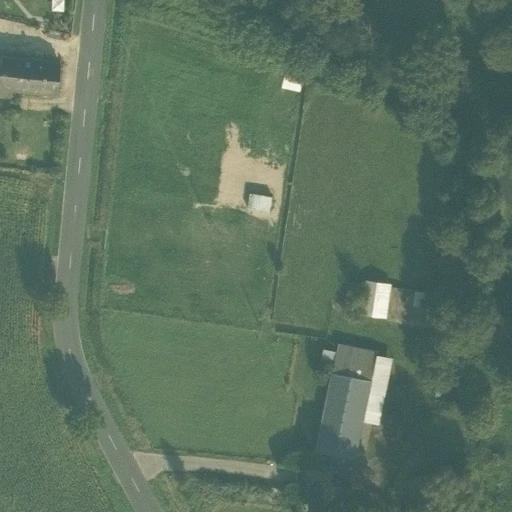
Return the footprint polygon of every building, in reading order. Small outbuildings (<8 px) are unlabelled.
[(19,59),(0,57),(0,89),(16,91),(19,59)] [(59,64),(19,59),(16,91),(55,95),(59,64)] [(253,193),(250,208),(272,212),(275,197),(253,193)] [(390,288),(366,286),(362,319),(386,322),(390,288)] [(377,354),(338,346),(332,371),(371,380),(377,354)] [(371,380),(332,371),(316,448),(331,451),(355,456),(371,380)] [(355,456),(331,451),(328,464),(352,468),(355,456)]
